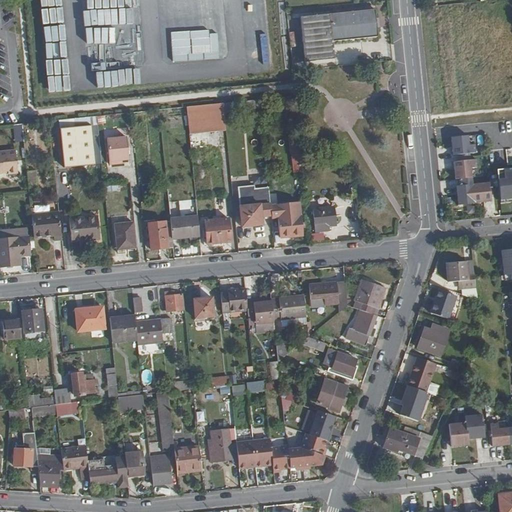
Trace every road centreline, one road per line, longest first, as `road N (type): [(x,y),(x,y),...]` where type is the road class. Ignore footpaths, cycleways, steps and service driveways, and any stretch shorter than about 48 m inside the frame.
road 1 (residential): [(426,244),(0,291)]
road 2 (residential): [(341,488),(426,244)]
road 3 (residential): [(406,0),(428,236)]
road 4 (residential): [(341,488),(134,511)]
road 5 (residential): [(511,473),(341,488)]
road 6 (residential): [(128,511),(0,502)]
